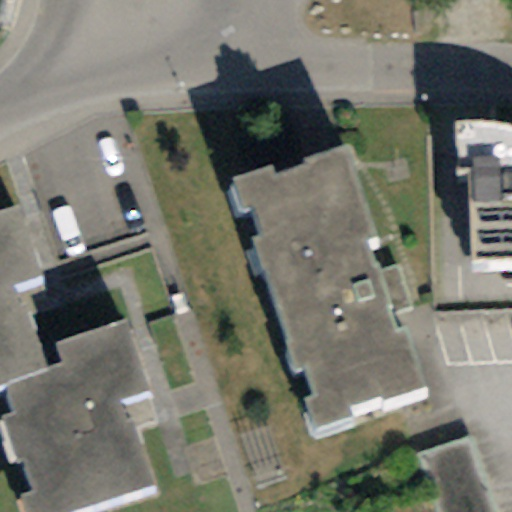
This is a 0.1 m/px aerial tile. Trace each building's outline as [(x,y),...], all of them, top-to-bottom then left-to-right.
[(1,0),(0,5),(0,28),(13,32),(20,0),(1,0)] [(458,143),(447,144),(446,193),(460,194),(462,282),(511,281),(511,151),(508,150),(498,147),(488,145),(477,144),(467,144),(458,143)] [(345,162),(235,200),(318,438),(427,401),(408,345),(393,351),(362,261),(378,256),(345,162)] [(19,203),(0,209),(0,386),(2,386),(50,371),(48,364),(24,292),(20,294),(17,285),(43,277),(19,203)] [(58,361),(48,364),(50,371),(2,386),(10,410),(0,413),(0,437),(1,442),(6,440),(14,464),(19,463),(27,488),(15,492),(21,511),(74,511),(158,486),(139,427),(156,422),(148,397),(152,395),(127,316),(52,340),(58,361)] [(498,511),(481,447),(428,461),(441,511),(498,511)]
